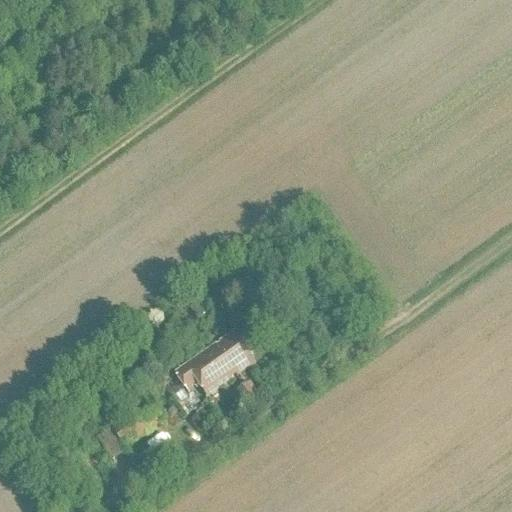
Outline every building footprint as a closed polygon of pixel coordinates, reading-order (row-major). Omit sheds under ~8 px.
[(197,323),(209,315),(200,303),(189,310),(197,323)] [(148,347),(162,338),(154,327),(141,337),(148,347)] [(247,360),(253,356),(237,333),(173,378),(186,397),(197,389),(206,402),(253,369),(247,360)] [(257,400),(248,387),(237,395),(247,408),(257,400)] [(127,453),(162,428),(147,408),(112,433),(127,453)] [(127,456),(111,434),(98,444),(114,466),(127,456)]
